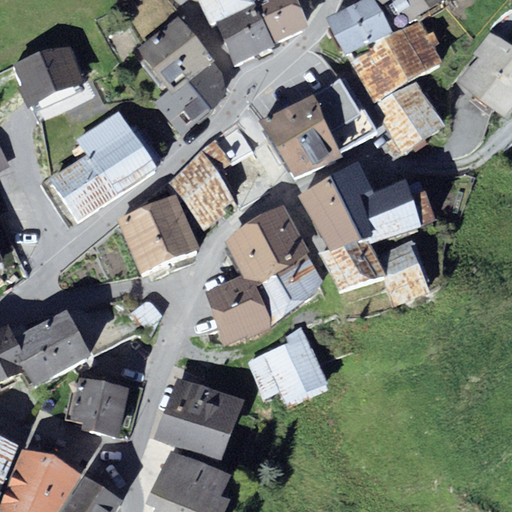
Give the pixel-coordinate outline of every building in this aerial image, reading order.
[(197,0),(212,24),(249,6),(246,0),(197,0)] [(388,0),(399,23),(436,5),(433,0),(374,0),(377,3),(382,0),(388,0)] [(321,25),(336,55),(380,34),(365,4),(321,25)] [(215,31),(232,66),(265,51),(247,15),(215,31)] [(134,56),(167,95),(209,60),(177,21),(134,56)] [(412,23),(361,51),(383,91),(434,63),(412,23)] [(482,56),(461,82),(505,118),(511,110),(511,49),(491,32),(475,51),(482,56)] [(63,44),(15,64),(32,103),(79,83),(63,44)] [(177,131),(205,112),(184,83),(167,95),(156,103),(177,131)] [(396,148),(435,127),(411,83),(372,104),(396,148)] [(260,119),(288,179),(329,160),(301,100),(260,119)] [(74,219),(160,164),(137,127),(50,182),(74,219)] [(167,175),(202,226),(266,183),(232,132),(167,175)] [(330,177),(293,197),(320,250),(358,231),(330,177)] [(396,183),(349,199),(363,241),(410,226),(396,183)] [(178,202),(121,224),(142,274),(198,252),(178,202)] [(279,219),(221,245),(237,281),(244,278),(289,258),(295,256),(279,219)] [(312,254),(329,290),(363,274),(346,238),(320,250),(312,254)] [(384,305),(419,291),(400,245),(365,260),(384,305)] [(289,258),(244,278),(264,320),(303,290),(289,258)] [(199,308),(215,346),(255,329),(239,292),(199,308)] [(323,312),(294,323),(310,363),(338,353),(323,312)] [(90,362),(67,317),(12,345),(28,376),(35,391),(90,362)] [(12,345),(4,330),(0,332),(0,390),(28,376),(12,345)] [(316,390),(294,339),(253,356),(274,407),(316,390)] [(122,395),(72,386),(65,423),(81,426),(79,436),(113,442),(122,395)] [(240,412),(174,389),(153,447),(219,470),(240,412)] [(0,489),(17,452),(0,444),(0,489)] [(54,511),(69,481),(21,459),(0,504),(0,511),(54,511)] [(211,511),(221,493),(163,465),(139,511),(211,511)] [(115,511),(120,505),(85,482),(65,511),(115,511)]
